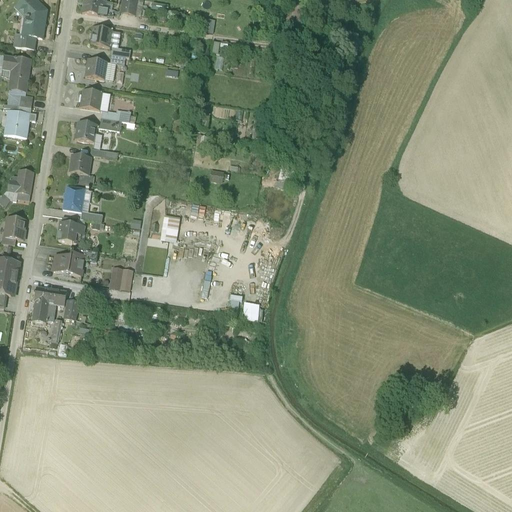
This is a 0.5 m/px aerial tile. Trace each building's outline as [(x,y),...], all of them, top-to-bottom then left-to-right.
[(47,14),(32,0),(26,0),(15,11),(25,21),(25,22),(26,23),(24,39),(36,41),(42,42),(47,14)] [(106,4),(84,0),(82,16),(97,18),(99,12),(105,13),(105,12),(106,4)] [(137,0),(123,0),(121,16),(134,18),(137,0)] [(305,10),(293,8),(290,24),(302,26),(305,10)] [(212,35),(214,22),(207,21),(204,33),(212,35)] [(113,33),(93,30),(90,48),(109,51),(110,50),(112,35),(113,33)] [(120,36),(112,35),(110,50),(113,51),(118,52),(120,36)] [(34,53),(36,41),(24,39),(17,38),(15,50),(34,53)] [(126,53),(118,52),(113,51),(111,59),(125,61),(126,53)] [(125,61),(111,59),(110,66),(110,67),(115,68),(123,69),(125,61)] [(11,94),(27,96),(32,63),(16,60),(15,61),(5,60),(4,71),(3,79),(6,79),(8,81),(12,82),(10,94),(11,94)] [(107,65),(88,62),(85,80),(104,83),(107,65)] [(110,66),(107,65),(104,83),(112,85),(115,68),(110,67),(110,66)] [(102,96),(83,93),(80,111),(99,114),(102,96)] [(34,97),(27,96),(11,94),(10,102),(15,103),(14,109),(21,110),(32,112),(34,97)] [(110,97),(102,96),(99,114),(102,115),(103,114),(107,114),(110,97)] [(9,115),(21,117),(21,110),(14,109),(10,108),(9,115)] [(116,116),(107,114),(103,114),(102,115),(101,121),(121,125),(129,126),(131,116),(117,113),(116,116)] [(6,136),(29,139),(31,124),(20,122),(21,117),(9,115),(6,136)] [(100,129),(97,128),(97,131),(119,135),(121,125),(101,121),(100,129)] [(97,128),(78,125),(75,143),(94,146),(96,137),(97,131),(97,128)] [(100,153),(93,152),(91,152),(90,159),(117,164),(118,156),(100,153)] [(92,162),(74,159),(71,177),(80,179),(90,180),(92,162)] [(5,194),(29,197),(32,175),(18,172),(16,185),(6,184),(5,192),(5,194)] [(219,178),(210,177),(209,184),(218,186),(219,178)] [(90,180),(80,179),(79,187),(92,189),(94,181),(90,180)] [(83,193),(67,191),(64,213),(81,216),(81,215),(85,194),(83,193)] [(28,204),(29,197),(5,194),(5,192),(0,198),(0,209),(1,211),(10,201),(28,204)] [(83,192),(83,193),(85,194),(81,215),(88,216),(91,195),(89,194),(89,193),(83,192)] [(102,219),(88,216),(81,215),(81,216),(81,223),(87,224),(101,227),(102,219)] [(161,243),(173,245),(177,222),(165,220),(161,243)] [(64,221),(63,227),(86,231),(87,224),(81,223),(64,221)] [(16,243),(23,244),(25,234),(24,234),(25,225),(7,222),(5,241),(5,242),(16,243)] [(140,230),(140,222),(131,222),(130,230),(140,230)] [(86,231),(63,227),(60,245),(84,249),(85,248),(86,241),(84,239),(86,231)] [(15,250),(16,243),(5,242),(5,241),(2,241),(1,248),(15,250)] [(72,261),(59,258),(56,275),(84,279),(86,264),(88,255),(73,253),(72,261)] [(101,257),(88,255),(86,264),(99,266),(101,257)] [(13,289),(16,289),(20,268),(18,267),(18,262),(6,260),(5,265),(0,264),(0,286),(1,287),(0,293),(0,298),(7,299),(12,300),(13,289)] [(123,278),(113,277),(110,292),(121,294),(129,295),(132,275),(124,273),(123,278)] [(66,295),(37,291),(34,305),(35,306),(32,325),(46,327),(46,325),(49,307),(56,308),(64,310),(66,295)] [(229,298),(228,315),(238,316),(239,298),(229,298)] [(64,321),(75,323),(79,305),(67,304),(64,321)] [(257,323),(258,306),(243,305),(241,322),(257,323)] [(53,325),(56,308),(49,307),(46,325),(48,324),(53,325)] [(62,324),(55,323),(50,350),(55,351),(56,347),(57,347),(62,324)]
